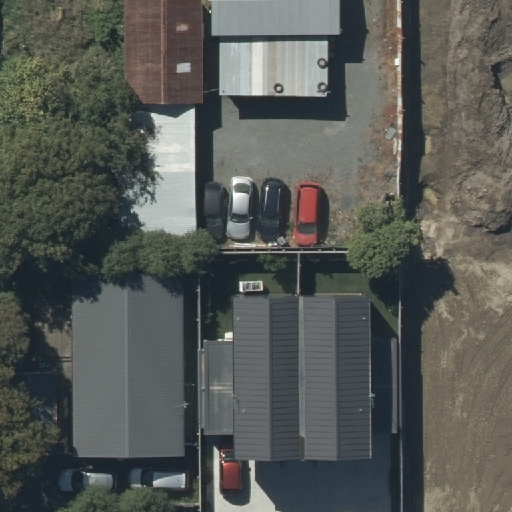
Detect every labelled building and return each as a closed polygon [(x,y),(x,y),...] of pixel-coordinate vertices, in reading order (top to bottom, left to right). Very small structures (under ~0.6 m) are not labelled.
[(197,255),(198,0),(118,0),(118,255),(197,255)] [(332,0),(214,0),(213,108),(330,109),(332,0)] [(506,111),(430,82),(400,164),(476,192),(506,111)] [(74,457),(187,457),(188,279),(74,278),(74,457)] [(233,297),(234,460),(367,459),(366,297),(233,297)] [(53,372),(2,374),(5,461),(56,459),(53,372)]
